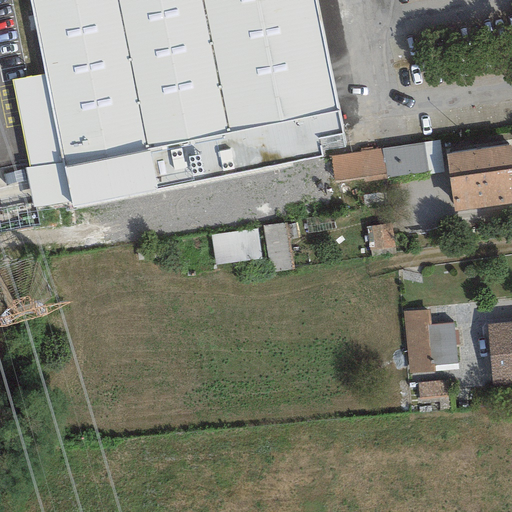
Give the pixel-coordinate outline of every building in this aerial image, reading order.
[(37,0),(69,160),(343,105),(321,0),(37,0)] [(511,142),(448,151),(457,213),(511,205),(511,142)] [(285,218),(263,222),(272,268),(294,263),(285,218)] [(211,229),(215,260),(262,255),(259,224),(211,229)] [(405,305),(408,366),(458,364),(456,317),(432,318),(431,304),(405,305)] [(511,321),(493,322),(495,383),(511,382),(511,321)] [(418,379),(420,394),(449,390),(446,375),(418,379)]
